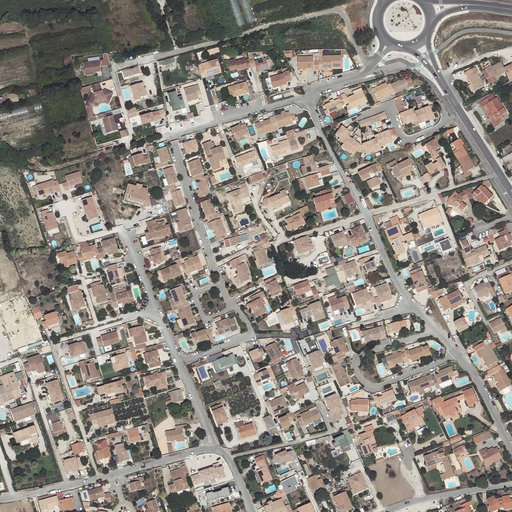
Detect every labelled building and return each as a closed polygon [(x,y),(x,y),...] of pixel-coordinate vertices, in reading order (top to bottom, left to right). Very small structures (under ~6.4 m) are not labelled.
[(229,0),(237,26),(245,24),(239,5),(237,0),(229,0)] [(248,0),(241,0),(246,14),(252,12),(248,0)] [(318,71),(318,61),(313,61),(313,57),(297,57),(298,70),(304,69),(306,69),(313,69),(313,71),(318,71)] [(318,61),(318,71),(322,71),(322,69),(332,69),(341,68),(341,63),(338,57),(322,57),(322,61),(318,61)] [(174,58),(162,61),(163,66),(175,63),(174,58)] [(250,61),(249,59),(245,60),(245,59),(235,62),(235,60),(227,62),(230,72),(237,70),(240,69),(240,71),(252,68),(250,61)] [(269,69),(266,59),(254,62),(254,60),(250,61),(252,68),(255,67),(257,73),(269,69)] [(105,67),(104,60),(83,63),(84,76),(94,75),(93,73),(100,72),(100,68),(105,67)] [(203,69),(199,70),(202,79),(206,78),(205,76),(213,74),(214,76),(222,73),(218,60),(202,65),(203,68),(203,69)] [(482,73),(490,84),(498,81),(496,77),(506,73),(505,69),(502,63),(482,73)] [(464,71),(471,83),(474,90),(484,85),(477,72),(478,71),(475,66),(464,71)] [(138,69),(123,73),(125,78),(140,74),(138,69)] [(284,74),(270,78),(273,88),(287,84),(287,82),(292,80),(289,71),(284,72),(284,74)] [(390,84),(394,94),(409,88),(408,87),(412,85),(409,79),(405,80),(405,78),(390,84)] [(249,93),(246,83),(228,88),(231,97),(238,95),(239,96),(249,93)] [(394,94),(390,84),(389,83),(386,85),(386,84),(372,89),(375,98),(389,93),(390,96),(394,94)] [(100,88),(99,84),(91,86),(94,96),(92,95),(87,103),(93,106),(96,102),(103,100),(108,102),(112,94),(104,90),(103,92),(102,93),(101,94),(99,93),(98,88),(100,88)] [(135,102),(139,100),(139,99),(146,97),(146,96),(142,84),(131,87),(135,102)] [(198,85),(184,89),(188,101),(199,98),(198,95),(201,94),(198,85)] [(176,91),(168,94),(174,112),(185,108),(182,96),(178,98),(176,91)] [(20,100),(18,92),(9,94),(11,103),(20,100)] [(340,96),(344,105),(347,103),(348,105),(345,107),(347,111),(366,103),(361,93),(346,99),(344,95),(340,96)] [(480,104),(493,95),(492,93),(477,100),(480,104)] [(496,99),(493,95),(480,104),(483,108),(486,106),(496,120),(492,122),(494,126),(505,119),(503,116),(507,113),(497,98),(496,99)] [(340,106),(344,105),(340,96),(336,98),(337,100),(321,107),(322,110),(325,108),(327,114),(334,111),(341,108),(340,106)] [(400,99),(394,101),(404,124),(411,121),(417,119),(418,121),(418,122),(429,118),(432,117),(429,107),(414,112),(413,109),(406,112),(400,99)] [(483,108),(492,122),(496,120),(486,106),(483,108)] [(0,111),(1,119),(29,115),(28,107),(0,111)] [(130,117),(138,115),(136,107),(128,108),(130,117)] [(105,113),(98,116),(99,120),(102,119),(107,134),(116,131),(114,124),(115,124),(113,116),(106,118),(105,113)] [(286,114),(281,115),(269,119),(269,121),(254,125),(257,136),(278,130),(277,129),(292,125),(293,126),(296,125),(293,116),(290,117),(289,113),(286,114)] [(384,113),(359,123),(362,128),(387,119),(384,113)] [(157,115),(138,120),(140,128),(152,125),(151,124),(159,122),(157,115)] [(336,135),(340,138),(345,142),(343,144),(343,145),(351,152),(355,154),(356,152),(366,154),(370,153),(380,149),(379,148),(378,146),(392,141),(391,136),(395,135),(392,129),(374,136),(376,139),(362,145),(363,147),(360,146),(349,137),(351,133),(342,126),(336,135)] [(241,130),(240,128),(240,127),(231,131),(236,141),(244,137),(244,136),(249,134),(246,127),(241,130)] [(127,128),(120,130),(121,137),(128,135),(127,128)] [(298,139),(307,137),(305,130),(297,132),(298,139)] [(462,145),(458,139),(452,142),(458,151),(454,153),(462,167),(465,172),(463,174),(462,175),(464,179),(471,174),(469,170),(474,167),(467,155),(467,154),(462,145)] [(430,154),(436,151),(440,148),(435,140),(425,145),(430,154)] [(196,141),(183,145),(187,155),(196,152),(195,150),(199,148),(196,141)] [(214,150),(213,148),(211,141),(202,145),(205,153),(211,151),(213,156),(208,158),(211,169),(220,166),(218,162),(217,160),(214,161),(214,159),(219,157),(220,159),(225,157),(221,147),(217,148),(214,150)] [(272,157),(281,155),(281,153),(286,151),(290,150),(291,152),(298,150),(296,143),(289,145),(287,141),(278,144),(279,146),(270,148),(272,157)] [(351,152),(343,145),(341,147),(350,153),(351,152)] [(161,165),(162,168),(168,166),(167,163),(171,161),(166,147),(157,150),(162,164),(161,165)] [(442,169),(446,167),(436,151),(430,154),(432,157),(435,156),(437,159),(435,160),(437,162),(433,164),(432,162),(427,165),(431,172),(438,168),(441,166),(442,169)] [(141,152),(132,155),(135,165),(144,163),(142,155),(141,152)] [(253,153),(241,157),(244,166),(256,162),(253,153)] [(312,155),(303,158),(308,174),(318,171),(312,155)] [(207,180),(210,178),(209,174),(204,176),(203,173),(204,172),(199,159),(189,162),(191,170),(193,169),(195,175),(196,179),(199,178),(201,181),(197,183),(199,189),(200,191),(198,192),(200,197),(209,194),(207,190),(210,189),(207,180)] [(232,162),(234,169),(242,167),(239,159),(232,162)] [(392,169),(397,179),(410,173),(414,171),(409,161),(398,165),(396,161),(387,165),(390,170),(392,169)] [(370,181),(374,188),(380,185),(376,178),(374,174),(377,173),(378,174),(383,171),(379,164),(358,174),(362,182),(368,179),(370,180),(371,181),(370,181)] [(173,168),(163,171),(169,187),(167,188),(168,191),(169,191),(170,194),(171,194),(176,208),(185,205),(180,191),(177,192),(176,189),(175,189),(174,186),(178,184),(173,168)] [(262,172),(250,177),(253,184),(265,179),(262,172)] [(428,172),(421,176),(425,183),(432,179),(428,172)] [(410,173),(397,179),(398,182),(411,176),(410,173)] [(70,188),(83,184),(80,174),(66,178),(68,183),(63,185),(65,192),(70,191),(70,188)] [(316,174),(305,177),(309,188),(320,185),(316,174)] [(493,185),(489,179),(484,181),(489,188),(493,185)] [(61,190),(58,180),(54,181),(53,180),(36,185),(39,195),(56,190),(56,191),(61,190)] [(302,182),(298,184),(302,193),(306,191),(302,182)] [(231,202),(232,205),(234,205),(236,209),(233,210),(235,215),(242,212),(241,209),(243,208),(241,202),(238,203),(237,200),(238,198),(240,198),(241,200),(251,196),(246,183),(241,186),(242,189),(228,194),(231,202)] [(140,206),(145,210),(144,204),(129,201),(130,196),(128,195),(130,188),(136,189),(137,187),(128,185),(124,202),(140,206)] [(145,210),(151,208),(146,192),(140,190),(141,188),(141,187),(137,186),(137,187),(136,189),(130,188),(128,195),(130,196),(129,201),(144,204),(145,210)] [(481,186),(474,192),(485,204),(489,201),(493,197),(484,187),(484,188),(481,186)] [(333,188),(320,192),(321,197),(314,199),(317,209),(327,207),(325,201),(334,199),(333,195),(334,194),(333,188)] [(263,201),(267,208),(271,206),(273,208),(281,204),(281,205),(291,201),(285,190),(280,192),(281,194),(268,199),(268,197),(264,199),(263,201)] [(452,196),(449,199),(448,203),(454,204),(454,205),(454,206),(454,207),(455,208),(456,208),(457,208),(458,207),(459,206),(463,210),(467,206),(462,201),(464,200),(465,200),(469,198),(466,191),(458,194),(454,198),(452,196)] [(349,205),(355,201),(350,194),(350,192),(344,195),(349,205)] [(485,204),(474,192),(472,194),(483,206),(485,204)] [(160,204),(166,202),(163,195),(157,198),(160,204)] [(89,220),(98,218),(92,197),(81,201),(85,213),(86,212),(87,215),(89,220)] [(365,200),(370,210),(374,209),(369,198),(365,200)] [(211,199),(201,202),(206,216),(209,215),(210,220),(220,217),(218,212),(215,212),(211,199)] [(327,207),(317,209),(317,211),(336,207),(334,199),(325,201),(327,207)] [(301,215),(310,211),(308,207),(299,210),(301,213),(286,219),(288,225),(286,226),(288,230),(292,229),(292,230),(298,228),(297,226),(301,225),(301,222),(304,221),(301,215)] [(437,207),(421,214),(423,220),(425,224),(430,222),(431,223),(442,218),(437,207)] [(193,231),(186,209),(177,212),(182,228),(179,229),(181,234),(187,232),(189,231),(192,230),(193,231)] [(47,231),(58,228),(53,212),(49,213),(48,210),(41,212),(47,231)] [(410,241),(407,234),(403,236),(398,225),(401,224),(399,217),(391,220),(393,227),(387,229),(390,238),(392,238),(394,245),(392,245),(394,250),(396,253),(405,250),(402,242),(406,240),(407,242),(410,241)] [(220,241),(226,238),(224,234),(226,234),(220,218),(211,222),(214,229),(216,236),(215,237),(217,242),(220,241)] [(443,221),(442,218),(431,223),(430,222),(425,224),(426,227),(443,221)] [(153,222),(146,224),(148,233),(145,234),(147,241),(170,234),(168,226),(165,227),(164,222),(154,225),(153,222)] [(353,244),(354,247),(358,246),(357,244),(357,243),(367,239),(361,226),(351,230),(354,237),(350,239),(353,244)] [(507,230),(499,233),(501,238),(495,240),(500,250),(511,244),(510,240),(508,241),(506,236),(509,234),(507,230)] [(350,239),(350,236),(346,238),(343,232),(331,236),(336,248),(342,245),(348,243),(348,245),(349,246),(353,244),(350,239)] [(225,240),(227,247),(237,245),(236,244),(241,243),(239,237),(238,233),(231,236),(232,239),(225,240)] [(295,246),(299,245),(300,249),(297,250),(298,254),(312,250),(310,246),(307,236),(288,243),(289,247),(295,246)] [(445,236),(434,241),(435,245),(439,243),(444,253),(454,248),(449,239),(447,240),(445,236)] [(99,256),(100,260),(106,258),(106,254),(119,250),(115,239),(102,243),(104,249),(97,250),(99,256)] [(490,254),(486,245),(471,251),(467,239),(461,241),(464,250),(466,255),(468,255),(471,264),(480,260),(479,256),(482,255),(483,257),(490,254)] [(410,248),(417,246),(415,240),(408,242),(410,248)] [(97,250),(96,246),(81,250),(82,254),(78,255),(81,263),(85,262),(84,260),(91,258),(99,256),(97,250)] [(271,262),(266,248),(263,250),(262,246),(253,249),(254,253),(256,252),(259,260),(261,266),(271,262)] [(149,250),(151,256),(153,260),(154,264),(162,262),(159,254),(161,253),(159,247),(149,250)] [(461,251),(467,265),(471,264),(468,255),(466,255),(464,250),(461,251)] [(58,255),(62,267),(69,265),(70,267),(78,264),(75,252),(67,255),(66,252),(58,255)] [(182,266),(185,275),(189,274),(189,272),(196,269),(197,270),(197,271),(203,269),(197,256),(184,261),(185,264),(181,266),(182,266)] [(243,264),(239,257),(231,262),(234,269),(236,268),(237,270),(239,273),(237,274),(242,284),(250,279),(247,273),(249,272),(245,263),(243,264)] [(369,257),(359,260),(361,266),(365,265),(368,273),(372,272),(377,270),(374,261),(370,262),(369,257)] [(177,265),(160,272),(164,281),(170,278),(171,280),(181,275),(178,268),(182,266),(181,266),(179,260),(175,261),(177,265)] [(345,260),(337,263),(338,267),(342,266),(345,276),(354,274),(359,272),(355,261),(346,264),(345,260)] [(119,272),(117,266),(109,269),(110,274),(108,274),(112,288),(122,286),(118,272),(119,272)] [(421,268),(412,271),(413,275),(411,276),(416,290),(419,289),(420,292),(427,289),(429,289),(425,278),(421,268)] [(506,293),(511,291),(510,290),(511,288),(511,277),(509,271),(498,275),(506,293)] [(337,275),(325,280),(327,287),(335,285),(336,287),(341,285),(337,275)] [(276,281),(274,277),(264,282),(266,286),(267,286),(269,290),(271,295),(280,290),(276,282),(276,281)] [(308,280),(294,285),(298,295),(312,290),(308,280)] [(485,282),(475,288),(480,297),(490,292),(492,295),(496,293),(490,281),(486,284),(485,282)] [(90,285),(92,289),(94,288),(96,297),(99,304),(108,301),(103,285),(101,286),(99,282),(90,285)] [(376,303),(377,308),(381,306),(381,304),(385,302),(385,301),(392,298),(387,284),(375,289),(378,298),(374,299),(376,303)] [(71,295),(73,301),(76,311),(85,308),(81,292),(78,292),(77,287),(68,290),(69,295),(71,295)] [(178,310),(189,305),(188,302),(186,302),(180,287),(170,291),(173,299),(176,307),(178,310)] [(436,292),(432,293),(434,297),(434,298),(445,294),(443,288),(436,292)] [(374,299),(373,294),(369,296),(367,290),(353,295),(357,306),(362,305),(366,303),(371,301),(372,305),(376,303),(374,299)] [(439,300),(445,310),(452,307),(451,305),(464,299),(459,290),(439,300)] [(265,297),(263,292),(250,298),(252,303),(249,304),(252,311),(253,311),(256,318),(266,314),(262,306),(259,299),(262,298),(265,297)] [(112,300),(114,309),(120,308),(119,305),(123,304),(127,303),(128,306),(136,303),(133,294),(129,295),(128,293),(116,297),(117,299),(112,300)] [(330,303),(333,312),(345,308),(342,299),(330,303)] [(452,307),(445,310),(445,312),(466,303),(464,299),(451,305),(452,307)] [(37,302),(30,304),(33,314),(40,312),(37,302)] [(319,319),(325,317),(320,302),(308,307),(308,309),(309,312),(312,310),(314,315),(317,314),(319,319)] [(294,308),(292,304),(288,306),(289,309),(281,312),(286,325),(294,322),(292,316),(291,314),(295,312),(294,308)] [(190,309),(189,305),(178,310),(179,314),(178,314),(181,320),(184,328),(196,324),(190,309)] [(308,309),(305,310),(308,317),(314,315),(312,310),(309,312),(308,309)] [(35,318),(35,320),(42,317),(40,312),(33,314),(35,318)] [(55,313),(45,316),(46,321),(43,322),(45,330),(49,328),(49,330),(60,326),(55,313)] [(501,317),(490,323),(495,333),(506,326),(501,317)] [(227,322),(226,320),(215,324),(218,330),(216,331),(219,336),(230,331),(231,333),(239,330),(234,319),(230,321),(227,322)] [(407,321),(389,326),(391,334),(395,333),(403,331),(403,330),(409,328),(407,321)] [(456,325),(460,333),(470,327),(468,324),(466,325),(464,321),(456,325)] [(142,335),(140,327),(129,330),(130,338),(134,337),(135,343),(137,350),(144,349),(146,348),(144,343),(147,343),(145,334),(142,335)] [(382,337),(387,336),(385,327),(363,332),(366,343),(374,340),(375,342),(383,339),(382,337)] [(214,340),(210,329),(205,331),(204,330),(196,334),(195,333),(190,334),(194,345),(199,343),(207,340),(209,342),(214,340)] [(103,347),(119,343),(116,332),(100,336),(101,338),(96,339),(98,346),(103,345),(103,347)] [(341,364),(342,363),(340,360),(346,358),(345,354),(349,353),(343,338),(332,343),(338,357),(334,359),(337,366),(341,364)] [(86,353),(83,342),(67,346),(71,358),(86,353)] [(475,348),(477,352),(479,350),(483,357),(485,356),(490,365),(488,366),(490,371),(499,366),(497,361),(499,360),(490,345),(487,346),(485,342),(475,348)] [(265,348),(274,365),(281,362),(279,359),(282,358),(278,351),(275,343),(265,348)] [(51,345),(39,348),(40,353),(52,350),(51,345)] [(146,348),(144,349),(145,354),(146,354),(148,364),(150,369),(160,366),(159,361),(158,362),(155,352),(157,351),(156,346),(146,348)] [(406,352),(406,353),(409,360),(412,359),(413,362),(420,360),(419,357),(421,356),(422,358),(427,357),(427,358),(432,356),(430,347),(424,349),(424,348),(410,352),(410,351),(406,352)] [(128,362),(124,349),(116,351),(117,356),(114,357),(118,370),(128,368),(126,363),(128,362)] [(264,355),(261,349),(258,350),(257,349),(249,353),(253,361),(264,355)] [(323,364),(326,363),(322,351),(309,357),(316,374),(325,370),(323,364)] [(222,353),(212,357),(214,362),(224,358),(222,353)] [(387,358),(390,367),(405,362),(406,364),(409,362),(409,360),(406,353),(403,354),(402,353),(387,358)] [(29,363),(24,364),(27,372),(32,371),(32,369),(37,367),(38,369),(39,374),(46,371),(41,355),(28,359),(29,363)] [(214,362),(217,370),(228,367),(237,363),(233,355),(229,356),(229,357),(225,359),(225,358),(224,358),(214,362)] [(296,358),(286,364),(293,379),(304,374),(296,358)] [(86,360),(82,362),(88,380),(98,378),(94,362),(87,364),(86,360)] [(88,380),(82,362),(78,363),(79,367),(80,366),(82,366),(84,373),(86,381),(88,380)] [(337,366),(333,367),(342,388),(351,385),(347,377),(343,368),(342,368),(341,364),(337,366)] [(501,365),(499,366),(490,371),(492,375),(495,374),(500,384),(503,390),(511,385),(511,384),(504,370),(503,370),(501,365)] [(436,385),(438,388),(441,387),(440,384),(452,379),(451,377),(456,375),(452,366),(444,370),(444,372),(440,374),(436,375),(437,378),(434,379),(436,385)] [(273,374),(271,369),(253,376),(257,384),(267,379),(266,378),(273,374)] [(0,404),(21,397),(13,373),(0,377),(0,404)] [(163,373),(144,377),(147,388),(156,385),(159,385),(160,389),(167,388),(163,373)] [(434,379),(432,374),(409,383),(412,392),(417,391),(418,392),(436,385),(434,379)] [(53,397),(49,398),(51,404),(64,400),(58,380),(46,383),(50,395),(52,394),(53,397)] [(106,392),(106,394),(117,390),(118,394),(124,393),(120,381),(97,388),(98,394),(106,392)] [(297,387),(294,383),(287,387),(289,391),(292,390),(297,399),(303,396),(305,395),(301,385),(297,387)] [(305,383),(301,385),(305,395),(309,393),(305,383)] [(462,392),(464,394),(465,398),(468,405),(474,403),(478,401),(472,388),(462,392)] [(378,395),(374,397),(378,405),(381,404),(382,406),(398,400),(394,389),(385,392),(386,394),(383,395),(379,397),(378,395)] [(183,401),(180,390),(169,393),(171,401),(168,402),(170,409),(184,405),(183,401)] [(330,411),(328,411),(333,421),(341,417),(340,416),(338,410),(342,409),(336,394),(325,399),(330,411)] [(155,396),(146,398),(148,405),(157,402),(156,398),(155,396)] [(265,402),(268,408),(270,413),(274,412),(275,413),(289,407),(283,396),(270,402),(269,400),(265,402)] [(435,404),(438,412),(442,410),(443,414),(446,420),(452,417),(450,414),(457,411),(456,408),(455,405),(459,403),(458,401),(456,398),(441,404),(440,402),(435,404)] [(369,400),(361,400),(361,401),(357,401),(352,401),(353,412),(369,412),(369,400)] [(32,403),(21,407),(22,411),(25,419),(36,415),(32,403)] [(211,408),(217,422),(222,420),(223,422),(228,420),(222,404),(211,408)] [(70,420),(76,418),(72,407),(66,409),(70,420)] [(422,407),(401,417),(407,429),(413,427),(412,425),(424,420),(422,416),(424,415),(423,412),(424,410),(422,407)] [(319,409),(313,412),(317,420),(323,418),(319,409)] [(111,410),(98,413),(102,423),(109,422),(110,424),(115,423),(111,410)] [(317,420),(313,412),(312,412),(311,410),(302,414),(303,417),(299,419),(303,427),(307,425),(306,423),(311,421),(314,419),(315,421),(317,420)] [(15,422),(25,419),(22,411),(13,415),(15,422)] [(61,411),(49,416),(50,420),(59,418),(63,417),(61,411)] [(290,421),(294,419),(291,412),(287,414),(287,415),(280,419),(281,423),(284,428),(292,424),(290,421)] [(388,423),(396,419),(395,416),(393,412),(385,415),(388,423)] [(102,423),(98,413),(90,415),(92,424),(97,423),(98,424),(102,423)] [(272,435),(279,432),(271,415),(263,418),(268,429),(269,429),(272,435)] [(59,420),(51,422),(53,427),(52,428),(54,433),(63,430),(61,424),(61,425),(59,420)] [(242,422),(235,424),(236,428),(239,428),(242,438),(256,434),(253,423),(245,426),(243,422),(242,422)] [(185,424),(173,426),(174,430),(164,432),(166,442),(176,440),(183,439),(181,433),(179,433),(179,429),(180,429),(186,428),(185,424)] [(369,442),(375,441),(371,431),(374,430),(373,425),(364,428),(366,433),(359,435),(362,444),(361,444),(365,455),(371,453),(369,447),(371,447),(369,442)] [(13,434),(16,441),(31,436),(32,439),(33,443),(40,441),(35,427),(13,434)] [(137,427),(126,430),(130,443),(141,440),(138,431),(137,427)] [(353,442),(347,429),(342,431),(343,435),(334,439),(336,443),(334,444),(336,449),(340,447),(343,455),(350,452),(347,445),(353,442)] [(490,431),(480,435),(483,442),(492,438),(490,431)] [(452,444),(463,439),(461,434),(450,439),(452,444)] [(31,436),(16,441),(17,444),(32,439),(31,436)] [(83,445),(84,444),(83,442),(71,446),(74,455),(85,452),(83,445)] [(122,443),(114,445),(119,463),(129,460),(126,451),(124,451),(122,443)] [(465,444),(453,449),(455,455),(467,451),(465,444)] [(100,445),(93,447),(94,452),(96,452),(99,461),(110,457),(108,448),(101,450),(100,445)] [(486,467),(492,464),(491,462),(502,456),(497,447),(489,452),(487,448),(480,451),(485,462),(483,462),(486,467)] [(316,466),(323,463),(319,449),(312,452),(316,466)] [(285,450),(275,455),(279,462),(286,458),(287,461),(293,459),(294,461),(298,459),(293,450),(286,453),(285,450)] [(439,454),(438,451),(424,457),(427,467),(436,464),(436,462),(442,460),(447,473),(440,475),(442,480),(454,476),(446,456),(444,456),(443,453),(439,454)] [(255,458),(258,465),(261,464),(263,467),(260,469),(257,470),(263,483),(273,479),(261,455),(255,458)] [(189,476),(193,486),(216,478),(217,480),(224,478),(220,468),(217,469),(215,464),(209,467),(210,469),(189,476)] [(188,473),(186,467),(170,472),(172,478),(172,477),(174,484),(169,486),(172,495),(177,494),(177,495),(189,491),(184,474),(188,473)] [(354,492),(367,486),(360,472),(347,479),(348,481),(345,483),(349,492),(353,490),(354,492)] [(327,488),(322,476),(318,478),(315,474),(307,478),(312,490),(316,488),(321,486),(322,488),(323,490),(327,488)] [(295,476),(281,482),(284,488),(286,494),(297,489),(295,485),(298,484),(295,476)] [(129,485),(131,493),(141,491),(139,483),(144,481),(143,478),(134,480),(135,483),(129,485)] [(220,490),(217,491),(219,499),(229,496),(227,489),(223,487),(221,488),(220,490)] [(103,488),(88,492),(90,502),(105,498),(107,504),(112,503),(109,494),(105,495),(103,488)] [(284,488),(275,492),(278,498),(286,494),(284,488)] [(206,495),(208,502),(219,499),(217,491),(213,492),(211,491),(208,492),(206,495)] [(340,508),(344,507),(346,506),(351,503),(345,492),(334,496),(340,508)] [(62,496),(57,497),(58,503),(60,511),(64,510),(64,511),(74,509),(72,501),(74,501),(73,497),(64,500),(62,496)] [(503,507),(503,508),(511,505),(511,499),(510,499),(508,499),(508,496),(503,497),(503,498),(498,499),(496,500),(494,496),(486,500),(489,506),(488,507),(490,511),(491,511),(500,508),(500,507),(503,507)] [(44,500),(38,501),(40,509),(41,511),(52,511),(53,511),(54,511),(55,511),(54,507),(53,504),(58,503),(57,497),(44,500)] [(267,511),(287,511),(282,498),(272,503),(271,500),(267,502),(268,504),(265,506),(267,511)] [(155,500),(147,503),(149,510),(148,511),(157,511),(159,511),(155,500)] [(455,511),(472,511),(473,511),(472,511),(470,511),(468,507),(472,505),(470,501),(460,506),(462,509),(455,511)] [(293,511),(314,511),(310,503),(293,510),(294,511),(293,511)]
